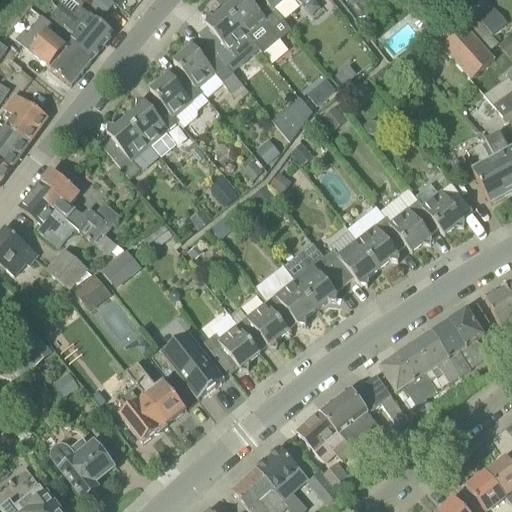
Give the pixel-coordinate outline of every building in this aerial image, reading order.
[(104,19),(114,6),(106,0),(98,0),(91,9),(104,19)] [(291,34),(283,24),(262,0),(235,0),(236,3),(236,4),(225,13),(257,50),(263,58),(291,34)] [(262,0),(283,24),(311,0),(262,0)] [(113,37),(79,9),(73,17),(60,7),(46,23),(52,28),(52,29),(70,44),(70,45),(92,63),(113,37)] [(372,18),(364,8),(354,17),(361,26),(372,18)] [(495,62),(488,54),(498,45),(465,9),(432,39),(471,84),(495,62)] [(492,38),(507,26),(494,10),(480,22),(492,38)] [(198,38),(202,43),(203,43),(227,70),(236,62),(239,65),(257,50),(225,13),(215,22),(214,21),(206,20),(206,28),(208,30),(198,38)] [(28,55),(29,54),(49,70),(49,71),(71,89),(92,63),(70,45),(68,47),(49,32),(52,29),(52,28),(46,23),(41,19),(26,37),(23,34),(15,44),(28,55)] [(510,60),(511,59),(511,40),(510,38),(499,47),(510,60)] [(243,89),(227,70),(203,43),(202,43),(194,50),(192,48),(185,47),(184,55),(185,56),(173,65),(179,71),(180,71),(206,102),(223,88),(232,98),(243,89)] [(348,69),(335,79),(343,90),(356,79),(348,69)] [(155,100),(178,126),(184,131),(197,120),(197,115),(209,105),(206,102),(180,71),(179,71),(170,79),(168,77),(161,76),(160,83),(161,84),(150,94),(155,100)] [(511,95),(511,84),(509,81),(484,99),(493,109),(511,95)] [(326,83),(320,87),(329,98),(335,94),(326,83)] [(0,107),(11,94),(0,86),(0,107)] [(372,97),(364,86),(353,95),(361,106),(372,97)] [(511,95),(493,109),(503,121),(511,114),(511,95)] [(28,147),(48,121),(16,98),(4,114),(6,116),(3,120),(9,124),(5,130),(28,147)] [(166,136),(178,126),(155,100),(146,107),(145,105),(137,105),(137,112),(138,113),(127,122),(150,150),(158,159),(174,146),(166,136)] [(291,147),(313,117),(301,102),(273,125),(291,147)] [(333,134),(346,124),(336,109),(322,119),(333,134)] [(502,123),(511,139),(511,114),(503,121),(502,123)] [(133,165),(150,150),(127,122),(116,131),(115,130),(108,130),(107,137),(109,139),(99,147),(129,183),(140,174),(133,165)] [(379,135),(379,129),(376,125),(371,125),(366,128),(366,133),(369,138),(375,138),(379,135)] [(28,147),(5,130),(0,136),(0,166),(9,173),(28,147)] [(511,192),(511,155),(510,156),(501,138),(487,146),(511,192)] [(269,144),(256,155),(267,168),(280,157),(269,144)] [(473,176),(491,208),(511,196),(511,192),(487,146),(473,153),(483,171),(473,176)] [(301,169),(313,159),(303,147),(290,157),(301,169)] [(251,184),(263,174),(254,165),(243,174),(251,184)] [(0,185),(9,173),(0,166),(0,185)] [(79,197),(52,173),(42,186),(54,196),(46,206),(55,214),(55,215),(75,232),(79,235),(88,224),(96,232),(102,225),(110,232),(121,220),(104,206),(94,217),(88,212),(83,218),(79,217),(69,209),(79,197)] [(282,199),(292,185),(280,176),(270,189),(282,199)] [(225,211),(238,200),(224,182),(210,194),(225,211)] [(54,196),(42,186),(20,211),(42,230),(37,236),(58,253),(75,232),(55,215),(55,214),(46,206),(54,196)] [(452,187),(422,210),(440,232),(439,232),(444,239),(456,230),(456,231),(464,231),(465,224),(463,222),(473,215),(452,187)] [(262,208),(273,199),(266,189),(254,197),(262,208)] [(418,205),(389,227),(406,250),(411,256),(423,247),(424,248),(431,249),(432,241),(430,239),(439,232),(440,232),(422,210),(418,205)] [(199,233),(211,223),(203,213),(190,222),(199,233)] [(220,244),(232,234),(222,221),(210,231),(220,244)] [(386,222),(357,244),(379,273),(390,264),(391,265),(398,266),(399,259),(397,257),(406,250),(389,227),(386,222)] [(142,242),(151,255),(173,240),(165,228),(142,242)] [(0,235),(0,274),(2,271),(15,281),(27,267),(30,270),(38,259),(4,230),(0,235)] [(379,273),(357,244),(349,235),(331,249),(334,253),(324,262),(344,289),(354,282),(360,289),(367,290),(368,282),(367,282),(379,273)] [(191,264),(204,254),(198,247),(185,257),(191,264)] [(301,257),(307,274),(295,284),(317,313),(328,304),(329,305),(336,306),(337,298),(335,296),(344,289),(324,262),(313,248),(301,257)] [(89,273),(65,254),(55,265),(79,285),(89,273)] [(128,254),(116,264),(125,276),(137,266),(128,254)] [(55,265),(46,276),(70,296),(79,285),(55,265)] [(81,306),(103,290),(96,280),(74,296),(81,306)] [(317,313),(295,284),(266,306),(287,334),(288,334),(297,327),(298,329),(306,330),(307,322),(306,321),(317,313)] [(511,287),(485,301),(502,333),(496,336),(505,348),(511,344),(511,287)] [(177,304),(180,302),(180,298),(180,296),(177,293),(172,293),(169,295),(169,301),(172,304),(177,304)] [(289,335),(288,334),(287,334),(266,306),(247,321),(240,311),(230,319),(237,329),(258,357),(259,356),(268,349),(270,351),(277,352),(278,345),(277,344),(289,335)] [(480,332),(489,326),(477,308),(467,314),(449,325),(477,367),(487,360),(477,344),(484,339),(480,332)] [(470,373),(477,369),(476,367),(477,367),(449,325),(432,337),(460,380),(470,373)] [(258,357),(237,329),(219,343),(215,338),(204,347),(229,379),(239,372),(241,374),(248,375),(249,367),(248,366),(260,357),(259,356),(258,357)] [(188,336),(161,357),(198,404),(225,383),(188,336)] [(432,337),(415,348),(432,374),(438,370),(449,387),(460,380),(432,337)] [(28,375),(44,363),(26,338),(9,351),(28,375)] [(415,348),(398,360),(426,403),(436,396),(425,379),(432,374),(415,348)] [(409,414),(416,410),(426,403),(398,360),(380,371),(409,414)] [(186,414),(174,398),(164,386),(157,391),(138,367),(126,376),(145,401),(167,429),(186,414)] [(63,377),(52,385),(64,401),(75,392),(63,377)] [(355,445),(364,438),(368,443),(376,435),(379,433),(376,428),(377,428),(369,417),(382,407),(399,432),(409,425),(376,378),(352,397),(350,393),(321,416),(339,437),(345,432),(355,445)] [(121,420),(130,432),(143,448),(167,429),(145,401),(140,405),(132,395),(121,404),(128,414),(121,420)] [(321,416),(297,436),(323,466),(347,445),(339,437),(321,416)] [(52,463),(83,503),(98,491),(95,487),(114,471),(94,446),(93,447),(92,445),(88,448),(82,442),(70,452),(68,450),(66,448),(62,448),(59,448),(56,449),(52,453),(51,455),(51,458),(51,461),(52,463)] [(308,484),(280,452),(256,472),(285,505),(308,484)] [(505,500),(505,499),(511,508),(511,467),(506,460),(487,476),(505,500)] [(324,478),(340,497),(342,499),(354,489),(335,468),(324,478)] [(287,511),(288,511),(283,507),(285,505),(256,472),(231,495),(247,511),(287,511)] [(308,487),(327,508),(340,497),(324,478),(322,475),(308,487)] [(487,476),(466,491),(483,511),(489,511),(505,500),(487,476)] [(57,511),(40,489),(14,509),(9,503),(0,509),(0,511),(57,511)] [(463,511),(454,502),(443,511),(463,511)]
